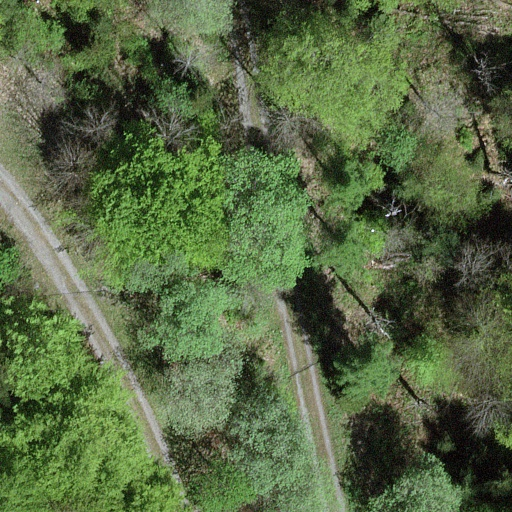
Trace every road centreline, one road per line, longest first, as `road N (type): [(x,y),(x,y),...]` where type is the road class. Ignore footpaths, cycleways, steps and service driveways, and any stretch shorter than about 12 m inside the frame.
road 1 (track): [(231,0),(340,511)]
road 2 (track): [(180,511),(52,231),(0,180)]
